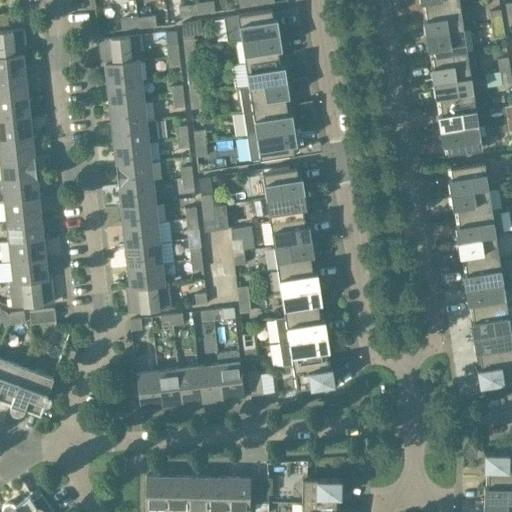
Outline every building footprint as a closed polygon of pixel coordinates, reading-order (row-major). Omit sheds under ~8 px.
[(213,0),(196,3),(198,14),(214,11),(213,0)] [(459,5),(458,0),(419,0),(420,2),(424,1),(425,10),(459,5)] [(198,14),(196,3),(178,6),(180,17),(198,14)] [(463,28),(459,5),(425,10),(426,18),(422,19),(425,34),(463,28)] [(272,18),(271,8),(223,16),(227,41),(241,39),(279,33),(276,17),(272,18)] [(502,22),(500,9),(489,11),(491,24),(502,22)] [(156,26),(155,15),(137,17),(139,28),(156,26)] [(139,28),(137,17),(120,19),(121,30),(139,28)] [(504,34),(502,22),(491,24),(493,36),(504,34)] [(0,57),(23,55),(26,54),(23,28),(0,30),(0,57)] [(467,52),(463,28),(425,34),(427,49),(431,49),(433,57),(467,52)] [(281,48),(279,33),(241,39),(245,62),(279,57),(277,48),(281,48)] [(142,60),(139,34),(98,38),(101,64),(104,64),(139,60),(142,60)] [(193,34),(183,35),(184,48),(195,47),(193,34)] [(179,54),(178,43),(167,45),(168,56),(179,54)] [(196,60),(195,47),(184,48),(185,61),(196,60)] [(470,76),(467,52),(433,57),(434,66),(430,66),(432,82),(470,76)] [(180,65),(179,54),(168,56),(169,67),(180,65)] [(0,78),(25,75),(23,55),(0,57),(0,78)] [(509,69),(507,56),(497,58),(499,71),(509,69)] [(280,65),(279,57),(245,62),(248,86),(286,80),(284,65),(280,65)] [(141,82),(139,60),(104,64),(107,85),(141,82)] [(511,82),(509,69),(499,71),(501,84),(511,82)] [(0,99),(27,97),(25,75),(0,78),(0,99)] [(474,100),(470,76),(432,82),(435,97),(439,96),(440,105),(474,100)] [(289,95),(286,80),(248,86),(238,88),(242,111),(252,110),(286,104),(285,96),(289,95)] [(199,81),(188,82),(189,95),(200,94),(199,81)] [(144,103),(141,82),(107,85),(109,107),(144,103)] [(183,95),(182,84),(171,85),(172,96),(183,95)] [(202,107),(200,94),(189,95),(191,108),(202,107)] [(184,106),(183,95),(172,96),(174,107),(184,106)] [(0,119),(29,116),(27,97),(0,99),(0,119)] [(478,123),(474,100),(440,105),(441,113),(437,114),(440,129),(478,123)] [(146,123),(144,103),(109,107),(111,127),(146,123)] [(288,113),(286,104),(252,110),(242,111),(246,135),(256,133),(294,127),(291,112),(288,113)] [(0,139),(32,136),(29,116),(0,119),(0,139)] [(156,122),(146,123),(111,127),(114,148),(148,144),(158,143),(156,122)] [(481,148),(478,123),(440,129),(442,144),(446,143),(447,153),(481,148)] [(188,135),(186,125),(176,126),(177,137),(188,135)] [(296,143),(294,127),(256,133),(246,135),(250,160),(294,153),(292,143),(296,143)] [(204,129),(193,130),(194,143),(205,142),(204,129)] [(189,146),(188,135),(177,137),(178,148),(189,146)] [(0,159),(34,156),(32,136),(0,139),(0,159)] [(207,155),(205,142),(194,143),(196,156),(207,155)] [(151,164),(148,144),(114,148),(116,168),(151,164)] [(36,177),(34,156),(0,159),(0,167),(2,181),(36,177)] [(447,177),(450,193),(488,187),(484,162),(450,167),(451,177),(447,177)] [(153,183),(151,164),(116,168),(118,186),(153,183)] [(192,176),(191,165),(180,166),(181,177),(192,176)] [(262,172),(266,197),(304,191),(301,176),(297,176),(296,167),(262,172)] [(193,187),(192,176),(181,177),(183,188),(193,187)] [(38,195),(36,177),(2,181),(4,199),(38,195)] [(202,208),(212,206),(209,177),(198,178),(202,208)] [(155,204),(153,183),(118,186),(120,208),(155,204)] [(491,211),(488,187),(450,193),(452,208),(456,207),(457,216),(491,211)] [(306,206),(304,191),(266,197),(270,221),(304,216),(302,207),(306,206)] [(41,216),(38,195),(4,199),(6,220),(41,216)] [(157,224),(155,204),(120,208),(123,228),(157,224)] [(197,217),(195,206),(185,207),(186,218),(197,217)] [(214,219),(212,206),(202,208),(203,220),(214,219)] [(499,209),(491,211),(457,216),(459,224),(455,225),(457,240),(495,234),(503,233),(499,209)] [(8,238),(42,234),(41,216),(6,220),(8,238)] [(305,224),(304,216),(270,221),(273,244),(311,238),(309,223),(305,224)] [(198,228),(197,217),(186,218),(187,229),(198,228)] [(160,244),(157,224),(123,228),(125,248),(160,244)] [(10,260),(45,257),(42,234),(8,238),(10,260)] [(499,258),(495,234),(457,240),(459,255),(463,255),(465,264),(499,258)] [(243,250),(242,237),(231,238),(232,251),(243,250)] [(313,254),(311,238),(273,244),(277,269),(311,264),(310,254),(313,254)] [(162,263),(160,244),(125,248),(127,267),(162,263)] [(201,258),(200,247),(189,248),(190,259),(201,258)] [(245,263),(243,250),(232,251),(234,264),(245,263)] [(47,276),(45,257),(10,260),(13,280),(47,276)] [(203,269),(201,258),(190,259),(192,270),(203,269)] [(503,282),(499,258),(465,264),(466,272),(462,273),(465,288),(503,282)] [(164,281),(162,263),(127,267),(129,285),(164,281)] [(312,272),(311,264),(277,269),(281,292),(319,287),(316,271),(312,272)] [(47,276),(13,280),(9,280),(12,306),(53,302),(50,276),(47,276)] [(167,281),(164,281),(129,285),(126,286),(129,312),(170,307),(167,281)] [(507,306),(503,282),(465,288),(467,303),(471,303),(472,311),(507,306)] [(249,298),(247,285),(236,286),(238,299),(249,298)] [(321,302),(319,287),(281,292),(285,316),(319,311),(317,302),(321,302)] [(206,303),(205,292),(194,293),(195,304),(206,303)] [(250,311),(249,298),(238,299),(239,312),(250,311)] [(510,330),(507,306),(472,311),(474,320),(470,320),(472,336),(510,330)] [(224,318),(222,307),(212,309),(213,320),(224,318)] [(55,320),(54,308),(29,310),(30,323),(55,320)] [(213,320),(212,309),(201,310),(202,321),(213,320)] [(25,324),(23,311),(6,313),(7,325),(25,324)] [(320,319),(319,311),(285,316),(275,318),(279,342),(288,341),(326,335),(324,319),(320,319)] [(183,323),(182,312),(171,313),(172,324),(183,323)] [(172,324),(171,313),(160,315),(161,326),(172,324)] [(141,328),(140,317),(129,319),(131,330),(141,328)] [(511,329),(510,330),(472,336),(474,351),(478,350),(480,359),(511,353),(511,329)] [(256,345),(255,332),(242,334),(243,347),(256,345)] [(329,349),(326,335),(288,341),(279,342),(282,365),(292,364),(326,359),(325,350),(329,349)] [(258,358),(256,345),(243,347),(245,360),(258,358)] [(511,353),(480,359),(481,367),(478,367),(474,364),(473,365),(477,368),(479,383),(476,387),(477,388),(480,384),(491,382),(492,386),(492,385),(492,382),(502,380),(507,383),(507,382),(511,379),(511,353)] [(0,398),(10,402),(24,366),(0,357),(0,398)] [(331,367),(334,362),(331,366),(327,367),(326,359),(292,364),(293,373),(288,381),(287,381),(287,382),(288,382),(296,387),(296,388),(297,388),(300,390),(301,390),(303,387),(310,386),(307,390),(308,390),(311,386),(322,384),(322,388),(323,388),(323,384),(333,382),(337,385),(338,385),(334,382),(331,367)] [(243,394),(239,360),(218,362),(222,397),(243,394)] [(222,397),(218,362),(198,365),(202,399),(222,397)] [(202,399),(198,365),(178,367),(182,402),(202,399)] [(40,413),(53,377),(24,366),(10,402),(9,404),(9,405),(10,407),(10,408),(11,409),(12,410),(13,411),(15,412),(16,412),(18,412),(19,411),(21,411),(22,410),(23,408),(23,407),(40,413)] [(182,402),(178,367),(157,370),(161,404),(182,402)] [(262,393),(259,369),(246,371),(249,394),(262,393)] [(161,404),(157,370),(136,372),(140,407),(161,404)] [(511,451),(509,452),(511,449),(511,448),(507,452),(497,452),(497,448),(496,448),(496,452),(485,451),(481,447),(481,448),(484,452),(484,467),(480,471),(481,471),(485,468),(488,468),(488,476),(511,476),(511,451)] [(166,511),(166,509),(167,475),(145,474),(144,511),(166,511)] [(340,479),(344,475),(343,475),(339,478),(329,478),(329,474),(328,474),(328,478),(317,478),(313,474),(313,475),(316,478),(308,478),(306,476),(306,474),(305,474),(305,476),(303,478),(302,478),(302,479),(295,485),(294,485),(294,486),(295,486),(301,493),(301,502),(336,503),(336,495),(339,495),(343,499),(343,498),(340,494),(340,479)] [(186,511),(187,510),(187,475),(167,475),(166,509),(166,511),(186,511)] [(207,511),(207,510),(208,476),(187,475),(187,510),(186,511),(207,511)] [(228,511),(228,476),(208,476),(207,510),(228,511)] [(249,511),(249,476),(228,476),(228,511),(249,511)] [(511,500),(511,476),(488,476),(488,485),(484,485),(483,500),(511,500)] [(268,477),(255,477),(255,501),(268,502),(268,477)] [(53,511),(45,499),(41,494),(32,500),(29,495),(15,505),(14,503),(13,503),(11,502),(10,501),(8,501),(7,502),(5,502),(4,503),(3,504),(2,505),(2,507),(2,508),(2,510),(2,511),(53,511)] [(511,511),(511,500),(483,500),(483,511),(511,511)] [(267,511),(268,502),(255,501),(254,511),(267,511)] [(339,511),(335,511),(336,503),(301,502),(301,511),(339,511)]
